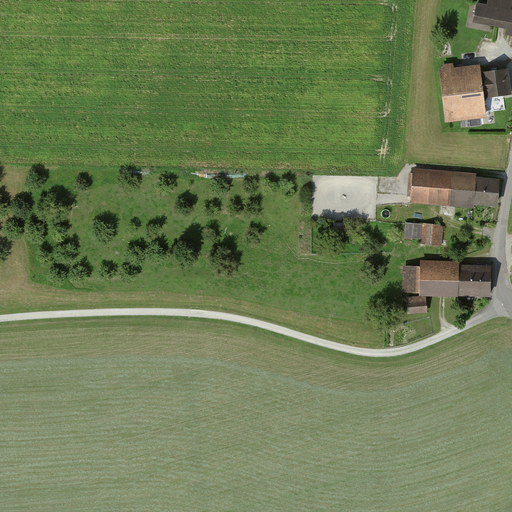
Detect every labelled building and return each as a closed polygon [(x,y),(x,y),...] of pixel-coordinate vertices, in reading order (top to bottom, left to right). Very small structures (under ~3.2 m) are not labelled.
[(477,2),(474,21),(508,26),(507,34),(511,35),(511,0),(489,0),(489,3),(477,2)] [(511,93),(511,92),(509,67),(498,69),(498,66),(493,66),(493,70),(482,71),(481,64),(456,67),(455,62),(443,63),(443,69),(440,69),(446,122),(487,117),(485,97),(511,93)] [(477,171),(413,166),(411,202),(475,207),(475,203),(499,204),(501,178),(477,176),(477,171)] [(399,214),(397,201),(377,205),(380,218),(399,214)] [(422,237),(424,222),(408,220),(406,235),(422,237)] [(445,223),(424,222),(422,237),(421,245),(443,246),(445,223)] [(490,294),(491,264),(460,264),(460,259),(421,258),(421,264),(405,263),(404,290),(421,291),(421,293),(460,294),(490,294)] [(427,295),(408,296),(409,313),(428,311),(427,295)]
